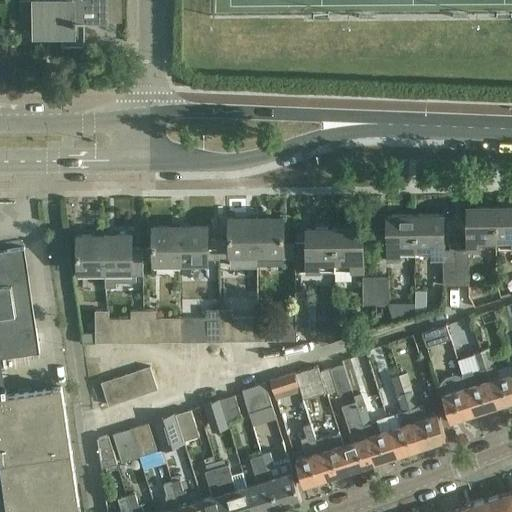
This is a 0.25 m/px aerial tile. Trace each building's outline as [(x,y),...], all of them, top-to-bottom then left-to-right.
[(18,0),(19,19),(31,19),(31,33),(61,33),(61,46),(83,46),(83,12),(92,12),(92,17),(105,17),(105,24),(106,24),(105,0),(18,0)] [(511,206),(495,207),(496,240),(511,240),(511,249),(511,206)] [(469,249),(469,250),(480,249),(480,241),(496,240),(495,207),(468,207),(469,249)] [(400,249),(416,249),(416,215),(387,215),(388,258),(400,258),(400,249)] [(416,215),(416,249),(432,249),(432,258),(443,257),(443,285),(456,285),(456,249),(444,249),(444,215),(416,215)] [(284,216),(257,217),(257,259),(257,266),(268,266),(284,265),(284,259),(295,258),(295,243),(284,243),(284,216)] [(230,259),(257,259),(257,217),(230,217),(230,259)] [(181,267),(181,225),(154,225),(154,267),(181,267)] [(208,225),(181,225),(181,267),(208,267),(208,225)] [(335,262),(335,228),(307,228),(307,243),(296,243),(296,241),(295,241),(295,243),(295,258),(295,271),(320,271),(320,262),(335,262)] [(363,228),(335,228),(335,262),(351,262),(351,271),(364,271),(363,228)] [(94,276),(105,276),(105,234),(78,234),(79,276),(80,276),(80,271),(94,271),(94,276)] [(132,234),(105,234),(105,276),(105,287),(118,287),(118,276),(132,276),(132,274),(132,248),(132,234)] [(25,247),(0,250),(0,455),(4,480),(0,480),(0,497),(6,497),(8,511),(80,511),(62,386),(7,395),(7,392),(8,392),(7,385),(4,385),(0,360),(0,349),(37,344),(38,352),(40,351),(39,344),(44,343),(43,334),(38,335),(25,247)] [(143,248),(132,248),(132,274),(135,274),(143,274),(143,248)] [(469,285),(469,250),(469,249),(456,249),(456,285),(469,285)] [(376,303),(376,276),(363,276),(363,303),(376,303)] [(389,276),(376,276),(376,303),(389,303),(389,276)] [(296,291),(296,308),(296,328),(297,328),(309,328),(308,291),(296,291)] [(282,308),(282,317),(283,317),(283,341),(297,341),(297,328),(296,328),(296,308),(282,308)] [(108,318),(109,318),(109,309),(96,310),(96,342),(109,342),(108,318)] [(157,309),(143,310),(144,342),(157,341),(157,318),(157,309)] [(206,309),(206,318),(207,318),(207,341),(219,341),(219,309),(206,309)] [(234,309),(219,309),(219,341),(234,341),(234,317),(234,309)] [(131,310),(131,318),(132,318),(132,342),(144,342),(143,310),(131,310)] [(245,317),(234,317),(234,341),(245,341),(245,317)] [(258,317),(245,317),(245,341),(258,341),(258,317)] [(270,317),(258,317),(258,341),(271,341),(270,317)] [(283,317),(282,317),(270,317),(271,341),(283,341),(283,317)] [(120,318),(109,318),(108,318),(109,342),(120,342),(120,318)] [(132,318),(131,318),(120,318),(120,342),(132,342),(132,318)] [(169,318),(157,318),(157,341),(169,341),(169,318)] [(182,318),(169,318),(169,341),(182,341),(182,318)] [(194,318),(182,318),(182,341),(195,341),(194,318)] [(207,318),(206,318),(194,318),(195,341),(207,341),(207,318)] [(422,332),(426,346),(451,338),(446,324),(422,332)] [(473,353),(476,362),(491,357),(488,348),(473,353)] [(486,368),(494,365),(491,357),(476,362),(479,370),(486,368)] [(322,373),(329,393),(338,390),(339,393),(352,389),(344,364),(331,368),(331,370),(322,373)] [(319,365),(296,373),(298,379),(300,385),(303,398),(327,390),(319,365)] [(486,368),(490,378),(499,405),(511,400),(511,370),(499,375),(496,365),(494,365),(486,368)] [(150,366),(138,370),(146,393),(158,389),(150,366)] [(472,373),(463,376),(466,386),(475,413),(499,405),(490,378),(486,368),(479,370),(472,373)] [(138,370),(126,374),(134,397),(146,393),(138,370)] [(295,372),(271,380),(275,393),(300,385),(298,379),(296,373),(295,372)] [(405,391),(398,394),(400,402),(415,398),(412,389),(407,373),(400,375),(405,391)] [(126,374),(115,378),(122,401),(134,397),(126,374)] [(475,413),(466,386),(463,376),(460,376),(454,376),(446,378),(441,383),(439,383),(451,420),(475,413)] [(122,401),(115,378),(102,382),(109,405),(122,401)] [(243,389),(250,412),(273,405),(266,382),(243,389)] [(228,418),(229,421),(242,417),(236,394),(222,399),(228,418)] [(415,398),(400,402),(403,411),(410,409),(418,406),(415,398)] [(222,399),(206,403),(212,423),(228,418),(222,399)] [(343,406),(352,439),(343,442),(352,469),(376,462),(363,424),(371,421),(368,413),(353,418),(350,409),(358,407),(356,401),(343,406)] [(368,413),(365,404),(358,407),(350,409),(353,418),(368,413)] [(410,409),(414,419),(423,446),(448,438),(447,437),(446,438),(438,411),(426,415),(423,405),(418,406),(410,409)] [(192,409),(176,414),(181,429),(184,437),(185,440),(200,436),(192,409)] [(400,424),(390,427),(399,454),(423,446),(414,419),(410,409),(403,411),(397,413),(400,424)] [(176,414),(155,421),(162,443),(184,437),(181,429),(176,414)] [(371,421),(363,424),(376,462),(399,454),(390,427),(387,416),(376,420),(371,421)] [(321,429),(319,421),(304,426),(306,434),(321,429)] [(149,422),(132,427),(141,456),(158,451),(149,422)] [(141,456),(132,427),(113,433),(122,462),(141,456)] [(324,438),(321,429),(306,434),(307,437),(302,438),(307,454),(296,458),(304,484),(303,484),(304,485),(329,477),(317,440),(324,438)] [(340,432),(324,438),(317,440),(329,477),(352,469),(343,442),(340,432)] [(98,438),(103,468),(118,463),(109,435),(98,438)] [(270,450),(262,453),(279,507),(302,500),(290,459),(275,464),(270,450)] [(258,481),(247,485),(255,511),(263,511),(279,507),(262,453),(250,457),(258,481)] [(223,459),(216,461),(231,511),(255,511),(247,485),(243,471),(232,474),(229,464),(225,465),(223,459)] [(213,495),(203,498),(207,511),(231,511),(216,461),(206,464),(208,471),(206,471),(213,495)] [(181,479),(173,482),(182,511),(207,511),(203,498),(188,502),(181,479)] [(169,508),(157,511),(182,511),(173,482),(165,484),(168,496),(166,497),(169,508)] [(139,504),(135,492),(129,494),(127,494),(131,507),(139,504)] [(511,511),(511,498),(510,492),(487,499),(490,511),(511,511)] [(132,511),(131,507),(127,494),(119,497),(122,510),(115,511),(132,511)] [(490,511),(487,499),(463,507),(464,511),(490,511)] [(131,507),(132,511),(157,511),(155,511),(144,511),(142,503),(139,504),(131,507)]
